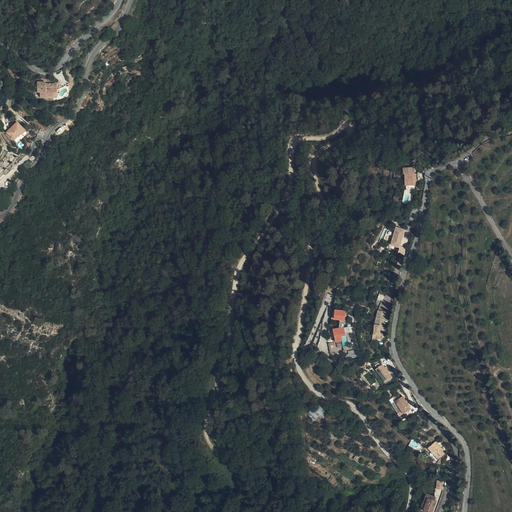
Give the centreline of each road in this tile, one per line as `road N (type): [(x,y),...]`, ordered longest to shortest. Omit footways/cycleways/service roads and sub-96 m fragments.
road 1 (track): [(218,511),(239,489),(206,422),(236,273),(284,193),(292,144),(348,124),(350,134),(312,163),(320,200),(296,339),(299,363),(312,382),(352,408),(406,473),(405,511)]
road 2 (residential): [(463,157),(427,178),(392,346),(423,401),(462,440),(463,511)]
road 3 (unclassified): [(0,214),(43,158),(50,132),(74,112),(86,67),(130,0)]
road 4 (unclassified): [(0,47),(52,71),(119,0)]
